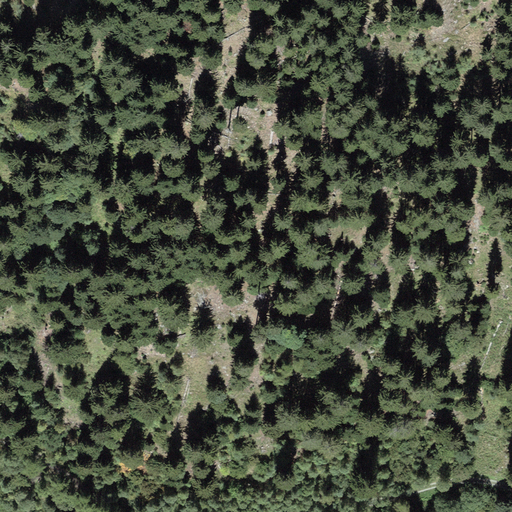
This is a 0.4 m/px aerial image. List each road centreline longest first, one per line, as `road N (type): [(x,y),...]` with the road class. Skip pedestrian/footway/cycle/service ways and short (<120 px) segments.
road 1 (track): [(511,489),(455,480),(315,511)]
road 2 (track): [(116,511),(58,468),(0,440)]
